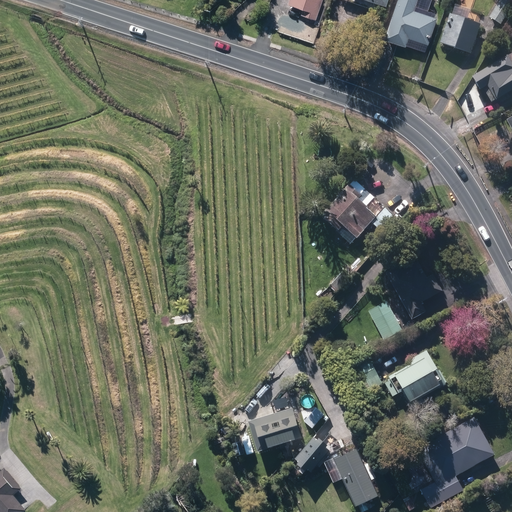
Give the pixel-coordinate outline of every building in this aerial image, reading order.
[(290,0),(289,6),(303,11),(302,17),(316,22),(322,0),(290,0)] [(397,0),(384,39),(404,46),(407,38),(428,44),(437,19),(413,11),(417,0),(397,0)] [(511,0),(502,0),(489,20),(501,27),(511,8),(511,0)] [(440,43),(470,54),(480,25),(466,20),(468,13),(454,8),(451,16),(450,15),(440,43)] [(511,55),(473,79),(480,91),(485,88),(492,101),(495,99),(496,100),(511,90),(511,55)] [(347,184),(319,215),(335,229),(341,223),(355,236),(373,215),(355,198),(358,194),(347,184)] [(355,255),(359,258),(363,253),(359,250),(355,255)] [(385,272),(411,318),(425,310),(420,302),(441,290),(432,274),(426,278),(417,261),(402,269),(400,264),(385,272)] [(330,287),(336,293),(349,279),(342,273),(330,287)] [(369,311),(384,340),(402,331),(387,302),(369,311)] [(402,389),(408,400),(443,380),(425,350),(408,360),(410,364),(389,376),(390,378),(384,382),(391,395),(402,389)] [(350,369),(362,392),(379,382),(368,360),(350,369)] [(475,398),(482,408),(492,402),(486,391),(475,398)] [(248,422),(257,452),(301,439),(292,409),(248,422)] [(421,491),(429,507),(462,489),(455,476),(495,455),(474,418),(416,450),(434,483),(421,491)] [(307,469),(311,472),(337,441),(329,435),(323,442),(315,435),(293,462),(305,472),(307,469)] [(341,477),(355,508),(379,497),(372,480),(375,479),(368,464),(364,466),(357,450),(333,460),(336,466),(334,467),(339,478),(341,477)] [(0,511),(24,511),(25,511),(13,496),(21,489),(4,469),(1,472),(0,471),(0,511)]
